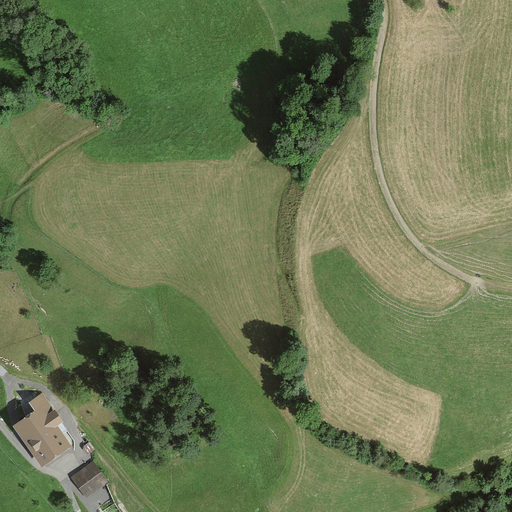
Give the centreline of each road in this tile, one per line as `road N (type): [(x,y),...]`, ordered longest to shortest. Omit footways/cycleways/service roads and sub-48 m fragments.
road 1 (track): [(367,0),(368,27),(339,107),(288,177),(275,211),(276,292),(296,402),(326,440),(437,490),(511,482)]
road 2 (track): [(381,0),(373,132),(389,199),(404,228),(438,261),(511,289)]
